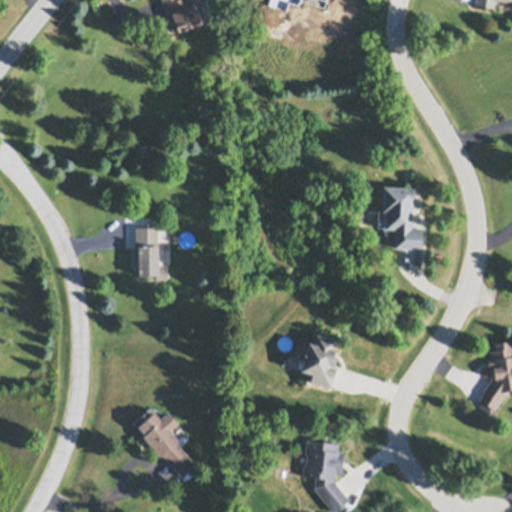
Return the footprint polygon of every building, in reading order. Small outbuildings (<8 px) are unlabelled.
[(162,0),(193,0),(194,1),(196,1),(202,19),(178,27),(179,28),(173,30),(162,0)] [(382,207),(383,182),(414,184),(412,225),(423,225),(421,246),(394,244),(395,226),(385,225),(377,225),(378,207),(382,207)] [(135,225),(158,225),(158,265),(167,264),(167,279),(156,279),(156,273),(138,273),(138,264),(135,264),(135,225)] [(316,330),(337,337),(334,346),(335,346),(333,352),(336,353),(333,362),(337,363),(331,385),(310,379),(313,370),(310,369),(309,371),(305,370),(305,368),(300,366),(304,355),(303,355),(305,346),(307,346),(309,338),(314,340),(316,330)] [(479,397),(484,390),(483,389),(491,377),(490,365),(489,366),(488,358),(492,357),(491,348),(496,347),(495,340),(510,338),(511,353),(511,386),(494,409),(479,397)] [(143,434),(145,432),(138,424),(154,410),(160,416),(165,411),(166,412),(169,409),(178,421),(170,428),(179,438),(177,440),(194,461),(180,474),(162,453),(160,455),(143,434)] [(305,452),(306,438),(307,438),(339,442),(338,449),(344,450),(341,474),(334,473),(334,474),(335,474),(334,480),(349,499),(334,511),(314,487),(316,474),(303,474),(304,463),(306,463),(307,452),(305,452)]
